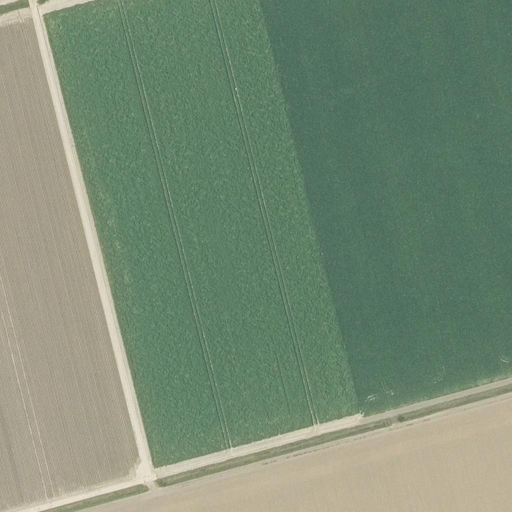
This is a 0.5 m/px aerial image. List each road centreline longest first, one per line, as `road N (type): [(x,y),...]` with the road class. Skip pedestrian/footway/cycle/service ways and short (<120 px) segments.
road 1 (track): [(149,479),(31,0)]
road 2 (track): [(511,380),(155,477)]
road 3 (track): [(29,511),(155,477)]
